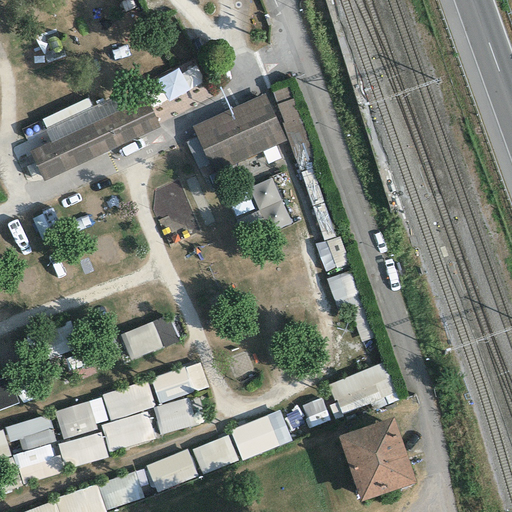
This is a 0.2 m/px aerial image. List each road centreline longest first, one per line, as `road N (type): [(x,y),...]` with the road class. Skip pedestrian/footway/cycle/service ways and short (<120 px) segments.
road 1 (track): [(449,511),(423,397),(294,51),(227,105),(0,220)]
road 2 (track): [(149,149),(140,218),(217,383),(223,428),(9,511)]
road 3 (unknown): [(167,276),(0,334)]
road 4 (track): [(43,201),(10,141),(0,62)]
